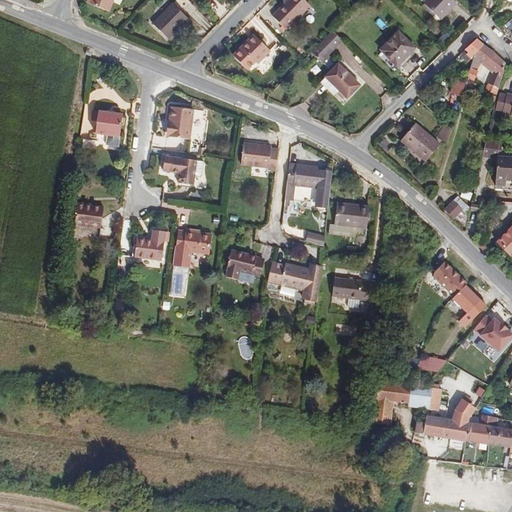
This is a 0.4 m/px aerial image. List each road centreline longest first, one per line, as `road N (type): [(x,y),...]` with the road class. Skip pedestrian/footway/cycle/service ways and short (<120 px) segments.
road 1 (track): [(0,434),(511,501)]
road 2 (residential): [(511,54),(482,29),(351,152)]
road 3 (tertiary): [(511,292),(417,199),(351,152)]
road 4 (residential): [(150,64),(133,207)]
road 5 (residential): [(284,119),(275,249)]
